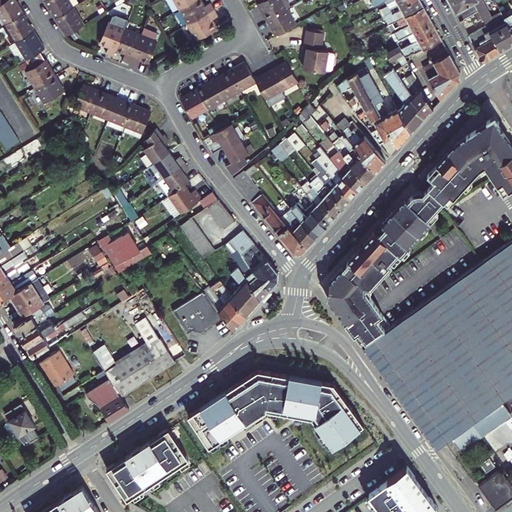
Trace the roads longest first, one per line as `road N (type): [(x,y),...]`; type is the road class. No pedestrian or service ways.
road 1 (residential): [(479,80),(300,279)]
road 2 (residential): [(300,279),(160,91)]
road 3 (residential): [(160,91),(67,52),(30,0)]
road 4 (tertiary): [(400,427),(335,333),(290,321)]
road 5 (tertiary): [(288,342),(333,357),(400,427)]
road 6 (tertiary): [(290,321),(246,335),(173,393)]
road 7 (tertiary): [(173,393),(243,353),(288,342)]
road 8 (residential): [(13,349),(80,454)]
